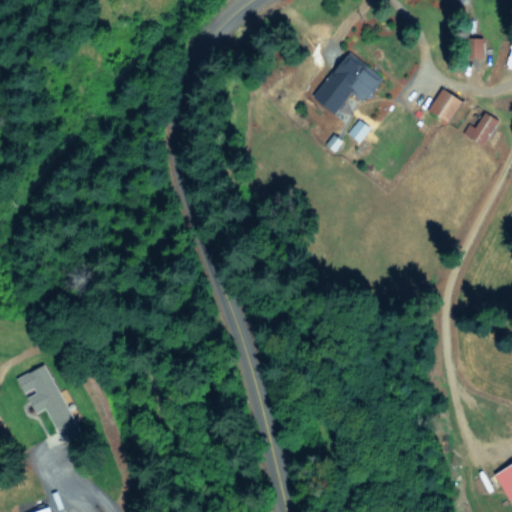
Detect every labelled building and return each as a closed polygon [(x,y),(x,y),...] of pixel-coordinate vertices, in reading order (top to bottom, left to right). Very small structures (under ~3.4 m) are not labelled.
[(336,111),(351,91),(365,101),(382,79),(364,66),(346,53),(314,95),(336,111)] [(429,110),(452,121),(463,97),(440,86),(429,110)] [(468,122),(463,131),(485,144),(499,118),(485,110),(476,126),(468,122)] [(359,141),(371,126),(358,117),(346,132),(359,141)] [(18,376),(25,393),(27,393),(36,412),(47,406),(62,439),(79,432),(48,363),(18,376)] [(511,463),(495,472),(511,503),(511,463)]
